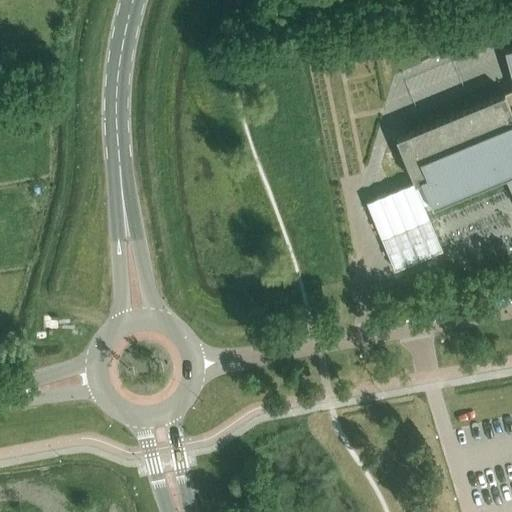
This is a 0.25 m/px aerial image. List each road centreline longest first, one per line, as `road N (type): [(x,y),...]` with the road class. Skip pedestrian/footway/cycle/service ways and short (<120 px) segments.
road 1 (secondary): [(133,0),(115,100),(135,326)]
road 2 (residential): [(188,368),(511,309)]
